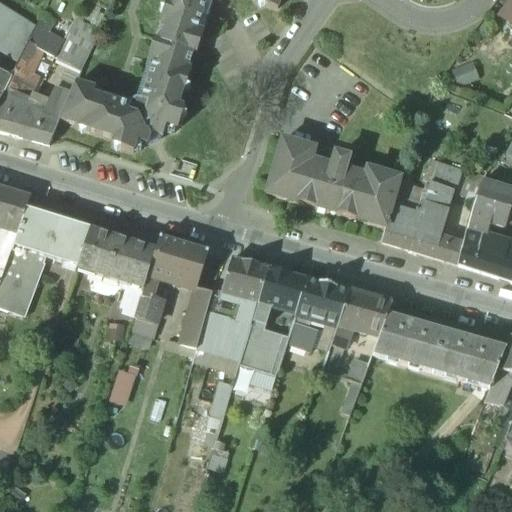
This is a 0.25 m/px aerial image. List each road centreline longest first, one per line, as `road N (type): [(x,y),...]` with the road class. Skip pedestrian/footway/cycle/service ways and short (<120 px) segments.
road 1 (residential): [(511,317),(227,231)]
road 2 (residential): [(227,231),(266,89),(323,0)]
road 3 (residential): [(227,231),(0,160)]
